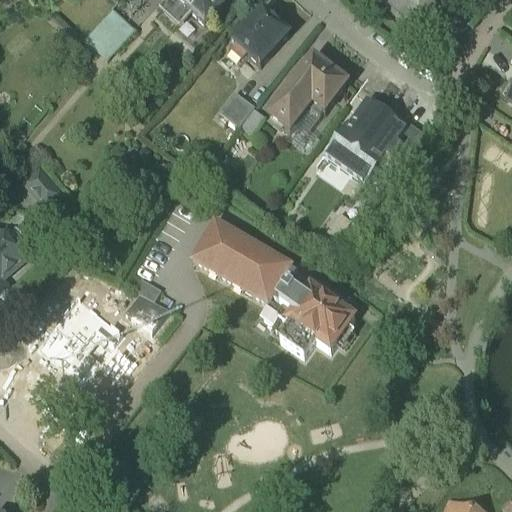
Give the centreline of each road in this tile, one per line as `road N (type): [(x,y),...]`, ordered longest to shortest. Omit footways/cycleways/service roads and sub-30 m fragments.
road 1 (residential): [(61,486),(190,326)]
road 2 (residential): [(315,0),(444,98)]
